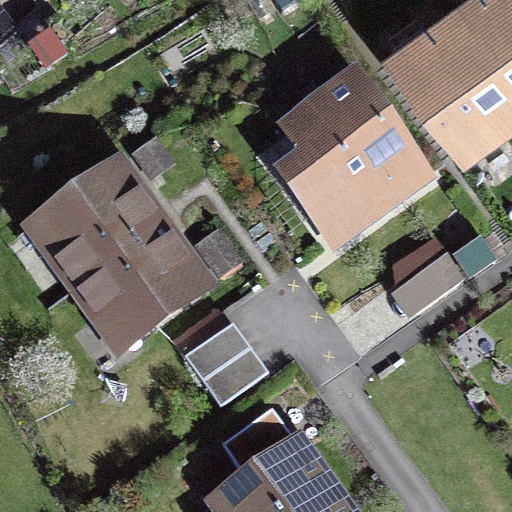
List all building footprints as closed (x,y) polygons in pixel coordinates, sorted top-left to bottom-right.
[(511,0),(472,0),(399,56),(464,141),(497,118),(511,107),(511,0)] [(357,53),(270,111),(292,143),(266,160),(322,242),(433,167),(357,53)] [(121,164),(28,227),(113,351),(206,288),(185,258),(146,201),(121,164)] [(429,267),(373,298),(391,328),(446,297),(429,267)] [(242,327),(189,361),(219,408),(272,374),(242,327)] [(248,483),(215,508),(217,511),(340,511),(270,419),(225,453),(248,483)]
